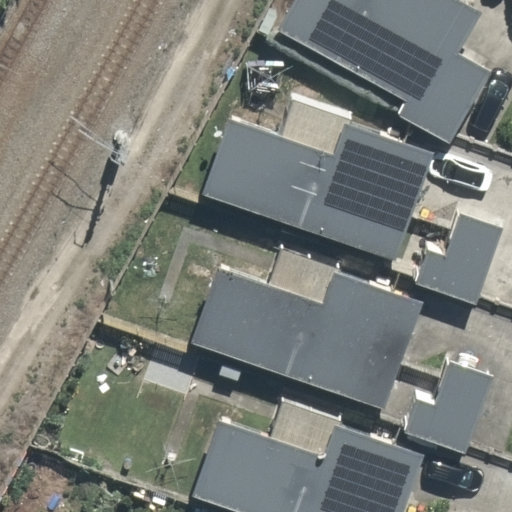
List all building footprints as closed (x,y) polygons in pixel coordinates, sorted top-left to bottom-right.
[(398,97),(447,124),(484,57),(451,39),(472,0),(288,0),(283,11),(407,80),(398,97)] [(342,141),(232,99),(205,172),(384,239),(426,126),(357,100),(342,141)] [(497,208),(461,199),(452,235),(423,228),(415,260),(480,276),(497,208)] [(333,293),(211,250),(188,317),(379,383),(417,275),(348,250),(333,293)] [(495,362),(450,346),(435,388),(418,382),(407,416),(468,438),(495,362)] [(323,449),(219,411),(196,474),(297,511),(388,511),(418,431),(341,402),(323,449)] [(482,511),(443,502),(440,511),(482,511)]
